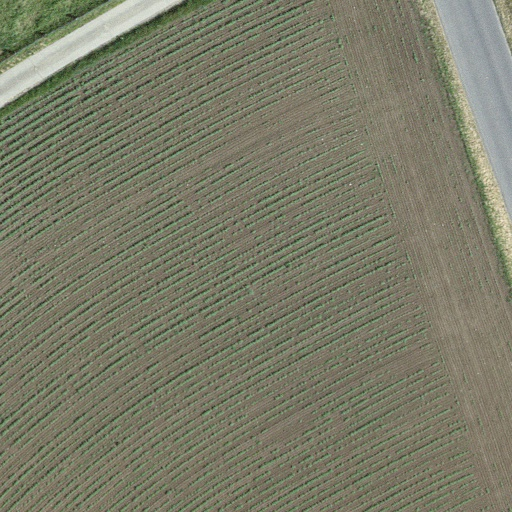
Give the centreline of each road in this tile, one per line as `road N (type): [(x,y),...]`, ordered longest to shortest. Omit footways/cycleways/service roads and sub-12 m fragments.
road 1 (track): [(0,92),(148,0)]
road 2 (tertiary): [(463,0),(511,144)]
